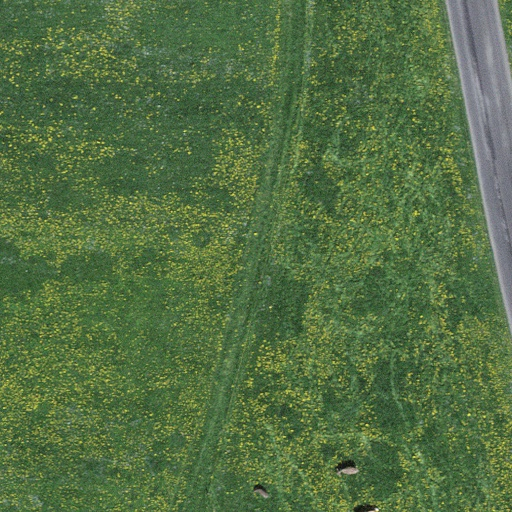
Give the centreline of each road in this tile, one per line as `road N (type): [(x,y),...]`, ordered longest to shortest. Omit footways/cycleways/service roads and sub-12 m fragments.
road 1 (track): [(291,0),(276,111),(183,511)]
road 2 (unclassified): [(467,0),(511,219)]
